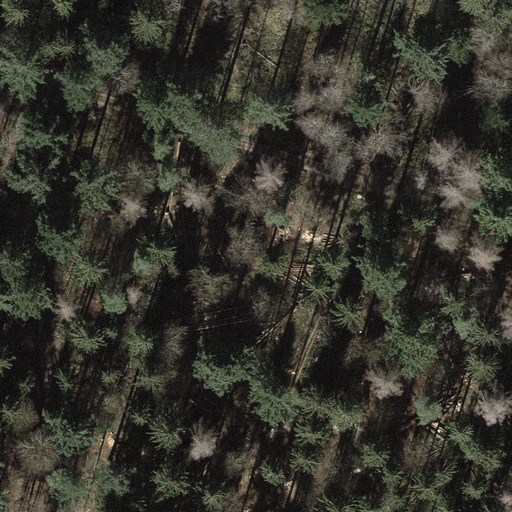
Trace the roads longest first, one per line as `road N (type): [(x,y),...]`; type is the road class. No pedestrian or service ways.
road 1 (track): [(0,65),(511,224)]
road 2 (track): [(24,73),(66,511)]
